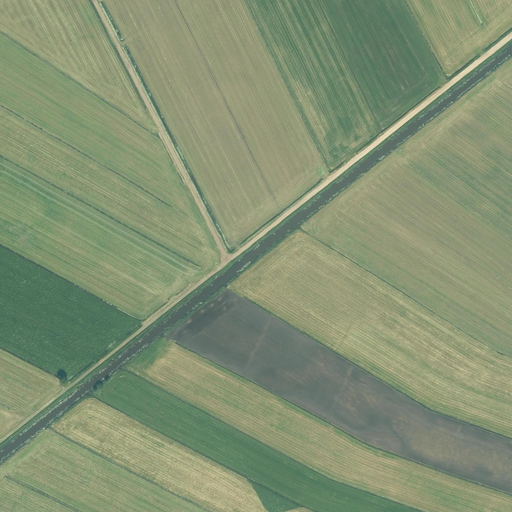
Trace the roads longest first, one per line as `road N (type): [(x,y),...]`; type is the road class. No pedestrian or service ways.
road 1 (track): [(228,259),(511,33)]
road 2 (track): [(228,259),(93,0)]
road 3 (track): [(0,440),(228,259)]
